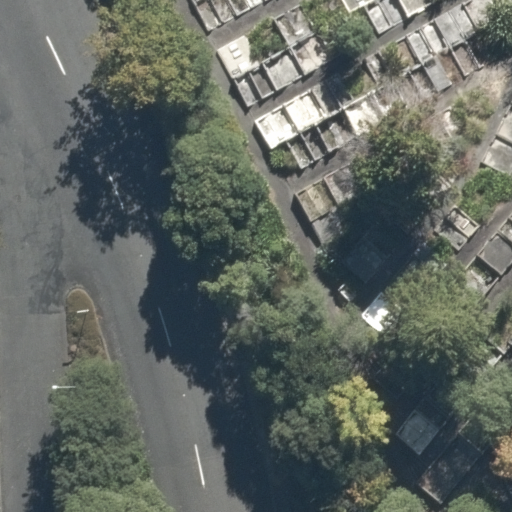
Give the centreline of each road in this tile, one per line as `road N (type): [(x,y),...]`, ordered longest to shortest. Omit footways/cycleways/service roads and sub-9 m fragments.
road 1 (residential): [(34,11),(117,190),(166,331),(209,511)]
road 2 (residential): [(31,511),(26,179),(34,11)]
